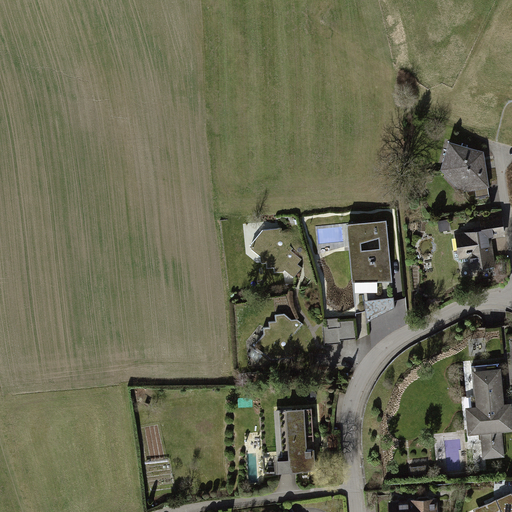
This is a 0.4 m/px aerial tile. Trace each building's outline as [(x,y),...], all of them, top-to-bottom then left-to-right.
[(485,155),(453,147),(444,173),(467,193),(490,191),(485,155)] [(483,222),(505,219),(503,212),(482,215),(483,222)] [(386,220),(347,223),(354,281),(392,281),(386,220)] [(263,230),(251,244),(252,249),(261,256),(262,263),(268,262),(268,267),(276,267),(276,272),(284,271),(285,270),(294,277),(303,268),(298,264),(302,259),(292,250),(293,248),(287,228),(263,230)] [(506,228),(459,235),(462,259),(510,252),(506,228)] [(365,299),(368,321),(395,308),(394,297),(365,299)] [(255,345),(271,361),(295,357),(292,338),(304,324),(298,319),(293,319),(285,313),(275,314),(276,321),(269,321),(270,327),(263,327),(265,333),(255,345)] [(323,326),(325,344),(341,342),(341,339),(356,338),(354,320),(340,322),(339,317),(324,318),(325,326),(323,326)] [(503,368),(474,370),(478,406),(467,407),(469,435),(481,434),(483,458),(506,456),(504,431),(511,430),(511,401),(505,402),(503,368)] [(312,412),(284,414),(288,472),(316,470),(312,412)] [(511,511),(511,497),(478,511),(511,511)] [(437,511),(437,502),(392,503),(392,511),(437,511)]
